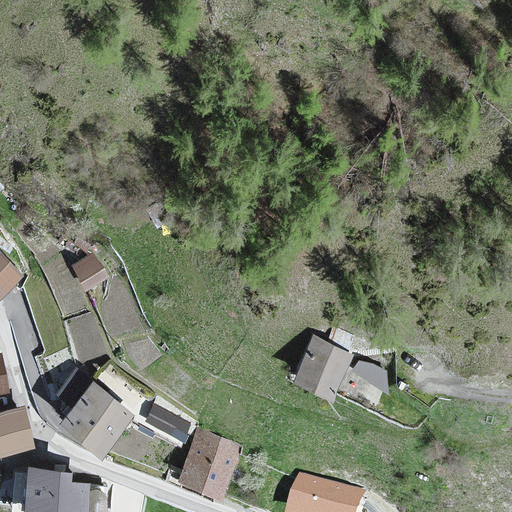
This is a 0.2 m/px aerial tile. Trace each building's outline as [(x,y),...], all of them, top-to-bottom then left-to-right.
[(0,256),(0,292),(18,278),(0,256)] [(90,260),(69,271),(80,292),(101,281),(90,260)] [(311,332),(290,377),(332,396),(353,352),(311,332)] [(385,382),(391,364),(358,352),(352,370),(385,382)] [(90,378),(59,417),(100,450),(132,412),(90,378)] [(18,402),(0,406),(0,450),(30,442),(18,402)] [(197,428),(180,473),(222,489),(239,443),(197,428)] [(68,464),(21,463),(20,509),(67,511),(68,464)] [(373,511),(339,501),(335,511),(373,511)]
